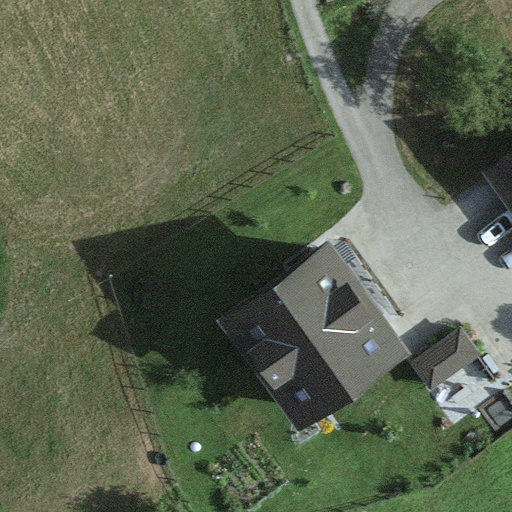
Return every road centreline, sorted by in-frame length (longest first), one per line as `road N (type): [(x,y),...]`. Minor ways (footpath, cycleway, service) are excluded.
road 1 (track): [(302,0),(334,86),(414,223),(454,270),(511,299)]
road 2 (track): [(369,154),(390,41),(420,0)]
